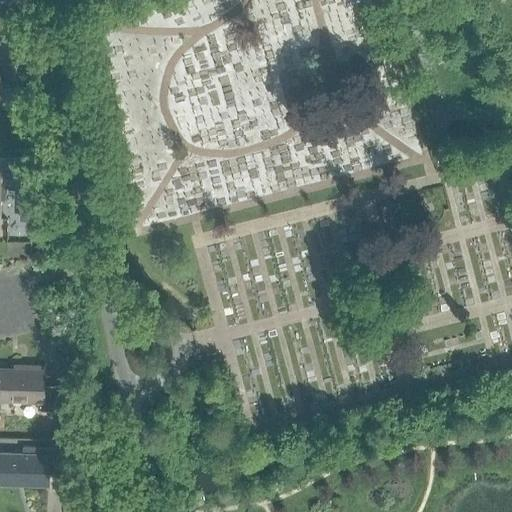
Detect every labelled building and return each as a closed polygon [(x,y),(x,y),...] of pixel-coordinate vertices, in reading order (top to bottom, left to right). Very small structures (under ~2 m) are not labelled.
[(15,79),(6,40),(0,41),(0,89),(3,89),(1,82),(15,79)] [(17,146),(26,140),(17,126),(7,132),(17,146)] [(23,171),(16,171),(16,158),(0,158),(0,182),(23,183),(23,171)] [(0,401),(37,402),(37,411),(74,412),(75,388),(44,387),(45,367),(27,366),(26,370),(0,369),(0,401)] [(73,438),(74,426),(62,425),(61,437),(73,438)] [(65,457),(73,457),(73,445),(65,445),(65,457)] [(48,448),(48,455),(0,453),(0,484),(47,486),(48,474),(61,475),(61,449),(48,448)]
